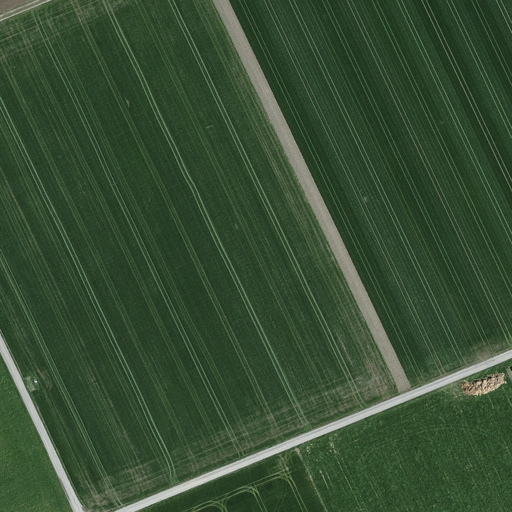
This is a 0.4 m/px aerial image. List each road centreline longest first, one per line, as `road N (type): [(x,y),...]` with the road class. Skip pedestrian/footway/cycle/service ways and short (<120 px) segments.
road 1 (residential): [(511,354),(127,511)]
road 2 (residential): [(79,511),(0,342)]
